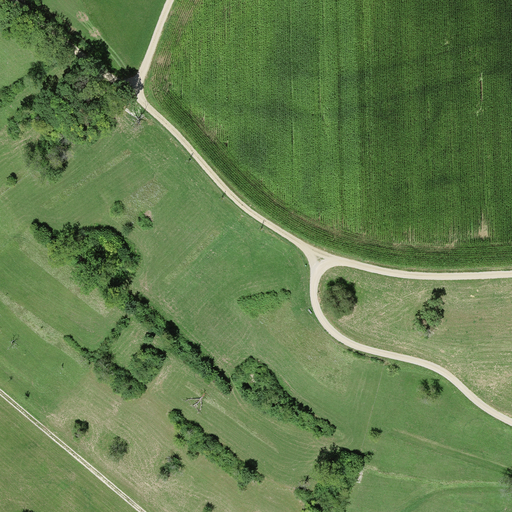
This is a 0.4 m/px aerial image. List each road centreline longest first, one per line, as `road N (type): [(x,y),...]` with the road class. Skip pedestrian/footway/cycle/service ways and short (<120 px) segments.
road 1 (track): [(173,0),(133,94),(233,201),(317,253)]
road 2 (track): [(317,253),(314,297),(322,320),(351,342),(451,373),(511,422)]
road 3 (track): [(317,253),(407,275),(511,275)]
road 4 (track): [(0,394),(139,511)]
road 5 (track): [(8,0),(68,35),(133,94)]
